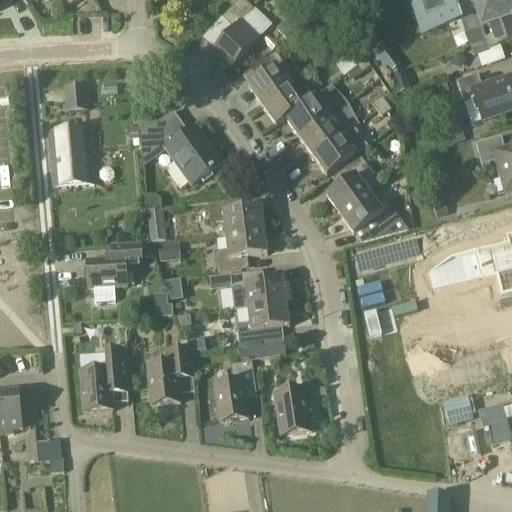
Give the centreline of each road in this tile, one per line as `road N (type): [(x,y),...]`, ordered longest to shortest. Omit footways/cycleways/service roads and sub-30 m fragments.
road 1 (residential): [(137,47),(217,108),(293,205),(335,329),(357,478)]
road 2 (residential): [(357,478),(65,438)]
road 3 (residential): [(65,438),(48,253)]
road 4 (residential): [(511,498),(357,478)]
